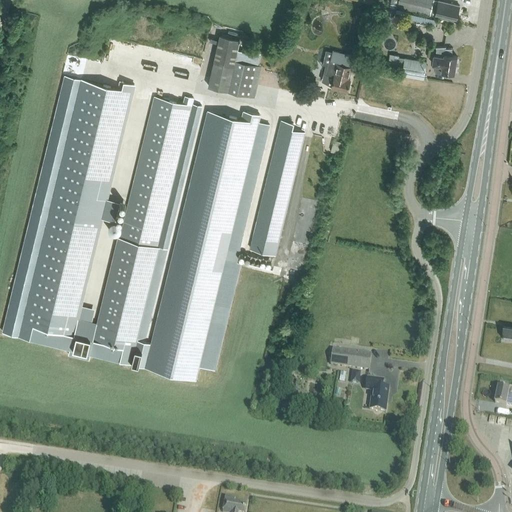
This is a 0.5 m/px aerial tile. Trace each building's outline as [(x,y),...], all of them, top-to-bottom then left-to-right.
[(448,2),(439,0),(399,0),(397,7),(456,20),(460,5),(448,2)] [(209,85),(250,95),(257,64),(235,59),(240,40),(220,35),(209,85)] [(446,46),(435,46),(435,47),(437,47),(437,50),(436,55),(434,54),(432,64),(434,64),(434,69),(435,72),(442,73),(442,71),(455,73),(457,56),(451,55),(451,54),(451,48),(453,48),(453,47),(446,48),(445,46),(446,46)] [(352,56),(332,51),(326,79),(333,81),(332,87),(348,91),(351,79),(349,78),(351,67),(350,66),(352,56)] [(397,67),(397,69),(402,69),(402,71),(425,75),(427,61),(404,57),(399,56),(397,67)] [(82,69),(81,75),(88,77),(90,71),(82,69)] [(157,246),(150,245),(122,238),(99,232),(135,84),(121,81),(119,88),(82,79),(19,335),(70,348),(69,354),(89,359),(91,353),(196,378),(260,114),(244,110),(242,118),(209,110),(152,343),(137,340),(155,264),(161,265),(163,259),(157,258),(159,246),(157,246)] [(156,96),(122,238),(150,245),(157,246),(190,113),(191,108),(192,105),(156,96)] [(281,127),(251,248),(275,254),(304,132),(293,130),(295,123),(283,120),(281,127)] [(331,152),(340,153),(341,140),(333,139),(331,152)] [(511,327),(503,326),(502,338),(511,339),(511,327)] [(369,371),(372,354),(333,348),(330,365),(369,371)] [(389,388),(382,387),(383,380),(368,378),(366,390),(372,391),(370,410),(386,412),(389,388)] [(498,387),(495,403),(506,405),(508,394),(511,394),(511,387),(508,387),(508,389),(498,387)] [(243,511),(245,504),(240,503),(241,501),(234,500),(235,498),(225,496),(222,511),(243,511)]
